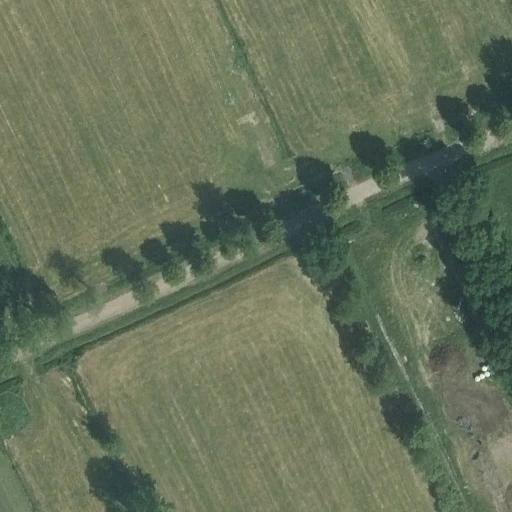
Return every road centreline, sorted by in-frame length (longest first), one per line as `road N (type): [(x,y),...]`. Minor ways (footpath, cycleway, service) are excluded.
road 1 (track): [(0,358),(511,127)]
road 2 (unclassified): [(511,322),(435,158)]
